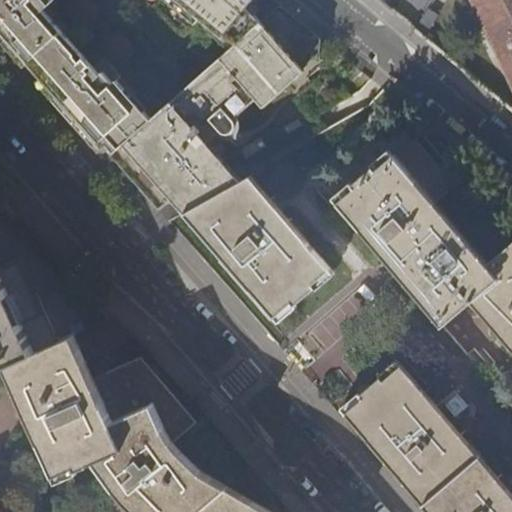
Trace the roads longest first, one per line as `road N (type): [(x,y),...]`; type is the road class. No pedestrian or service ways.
road 1 (residential): [(0,115),(356,511)]
road 2 (residential): [(511,151),(329,0)]
